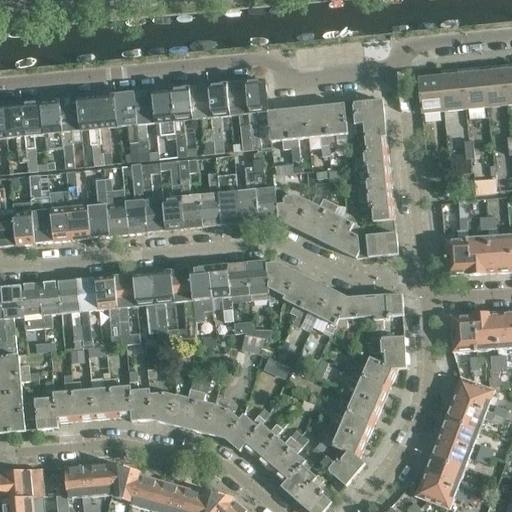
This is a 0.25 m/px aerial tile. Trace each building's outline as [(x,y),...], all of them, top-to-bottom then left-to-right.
[(506,70),(485,72),(488,109),(510,107),(506,70)] [(485,72),(463,75),(466,111),(488,109),(485,72)] [(463,75),(441,77),(444,113),(466,111),(463,75)] [(441,77),(419,79),(422,115),(444,113),(441,77)] [(266,82),(247,83),(251,116),(255,151),(263,150),(261,128),(269,127),(269,114),(269,113),(266,82)] [(247,83),(229,85),(232,118),(240,117),(244,152),(255,151),(251,116),(247,83)] [(229,85),(210,87),(213,119),(217,155),(226,154),(222,118),(232,118),(229,85)] [(210,87),(191,89),(194,121),(204,120),(207,156),(217,155),(213,119),(210,87)] [(191,89),(172,91),(175,123),(177,137),(179,159),(188,158),(185,122),(194,121),(191,89)] [(175,123),(172,91),(153,93),(157,125),(158,138),(177,137),(175,123)] [(153,93),(136,94),(139,127),(142,162),(160,160),(160,154),(150,154),(147,126),(157,125),(153,93)] [(136,94),(117,96),(120,129),(129,128),(132,164),(142,162),(139,127),(136,94)] [(120,129),(117,96),(98,98),(101,130),(103,154),(112,154),(110,130),(120,129)] [(98,98),(77,100),(82,132),(91,131),(95,167),(104,166),(103,154),(101,130),(98,98)] [(77,100),(61,102),(64,134),(65,150),(65,155),(65,169),(76,169),(74,144),(83,143),(82,132),(77,100)] [(61,102),(42,104),(45,136),(47,152),(65,150),(64,134),(61,102)] [(383,102),(354,105),(355,110),(354,110),(355,118),(356,126),(365,125),(366,134),(386,132),(383,102)] [(42,104),(23,106),(27,138),(29,164),(30,173),(48,172),(48,164),(38,165),(36,137),(45,136),(42,104)] [(23,106),(4,108),(7,140),(8,140),(17,139),(20,165),(29,164),(27,138),(23,106)] [(345,106),(326,108),(329,137),(330,146),(337,145),(337,136),(349,135),(347,119),(346,110),(345,110),(345,106)] [(326,108),(307,110),(310,139),(321,138),(323,159),(331,158),(329,137),(326,108)] [(307,110),(288,112),(291,141),(292,150),(293,161),(302,161),(300,140),(310,139),(307,110)] [(269,113),(269,114),(272,143),(284,142),(285,151),(292,150),(291,141),(288,112),(269,113)] [(355,118),(347,119),(349,135),(357,134),(356,126),(355,118)] [(364,153),(365,159),(356,160),(357,168),(366,168),(365,164),(389,161),(386,132),(366,134),(367,153),(364,153)] [(472,140),(465,141),(466,158),(474,158),(472,140)] [(435,155),(426,156),(427,165),(435,164),(435,155)] [(179,162),(183,198),(186,230),(205,228),(202,196),(192,197),(189,174),(197,173),(196,161),(188,161),(179,162)] [(263,161),(255,161),(255,164),(256,169),(258,191),(261,222),(279,220),(278,206),(278,205),(277,197),(277,189),(266,190),(264,164),(263,161)] [(368,187),(347,189),(348,198),(360,196),(360,194),(368,194),(392,191),(389,161),(365,164),(366,168),(369,167),(370,180),(367,181),(368,187)] [(174,199),(164,200),(168,231),(186,230),(183,198),(179,162),(160,164),(161,172),(170,171),(174,199)] [(435,164),(427,165),(429,179),(439,178),(450,177),(449,162),(435,164)] [(56,163),(48,164),(49,171),(57,170),(56,163)] [(142,166),(146,202),(150,233),(168,231),(164,200),(154,201),(151,173),(161,172),(160,164),(150,165),(142,166)] [(136,203),(127,204),(131,235),(150,233),(146,202),(142,166),(133,167),(136,203)] [(292,166),(275,167),(275,176),(275,177),(293,175),(292,166)] [(258,191),(256,169),(246,170),(248,192),(239,193),(242,224),(261,222),(258,191)] [(70,193),(71,210),(74,241),(93,239),(90,208),(80,209),(77,172),(68,173),(69,188),(70,193)] [(331,173),(331,182),(342,182),(342,173),(331,173)] [(220,194),(219,178),(218,175),(210,176),(211,195),(202,196),(205,228),(222,226),(220,194)] [(242,224),(239,193),(238,176),(219,178),(220,194),(222,226),(242,224)] [(106,178),(106,181),(112,237),(131,235),(127,204),(126,189),(116,190),(115,177),(106,178)] [(39,178),(31,179),(32,187),(33,204),(37,245),(56,243),(51,197),(41,198),(39,178)] [(99,207),(90,208),(93,239),(112,237),(106,181),(97,182),(99,207)] [(477,193),(491,193),(497,193),(497,192),(497,181),(477,181),(477,193)] [(0,248),(18,247),(14,210),(6,210),(4,188),(0,188),(0,248)] [(368,194),(360,194),(360,196),(361,204),(369,203),(370,209),(373,209),(375,223),(382,222),(395,221),(392,191),(368,194)] [(70,193),(51,195),(51,197),(56,243),(74,241),(71,210),(70,193)] [(279,220),(280,220),(299,229),(312,204),(298,197),(291,197),(287,197),(287,204),(278,205),(279,220)] [(319,239),(332,213),(335,215),(339,207),(324,200),(321,208),(312,204),(299,229),(319,239)] [(33,204),(14,206),(14,210),(18,247),(37,245),(33,204)] [(451,240),(445,241),(448,277),(469,275),(466,239),(464,204),(457,204),(459,240),(451,240)] [(332,213),(319,239),(338,249),(351,223),(335,215),(332,213)] [(487,221),(488,237),(490,275),(511,273),(509,236),(499,237),(497,220),(487,221)] [(361,253),(358,259),(370,258),(399,255),(397,234),(395,221),(382,222),(383,236),(367,237),(368,239),(369,250),(361,250),(361,253)] [(487,232),(487,221),(478,221),(479,232),(487,232)] [(351,223),(338,249),(358,259),(361,253),(361,250),(360,239),(360,238),(364,230),(355,225),(351,223)] [(470,239),(466,239),(469,275),(470,275),(470,276),(490,275),(488,237),(470,239)] [(265,263),(248,265),(251,302),(270,300),(271,296),(270,295),(269,289),(267,266),(265,266),(265,263)] [(251,302),(248,265),(229,267),(233,303),(251,302)] [(280,265),(267,266),(269,289),(270,295),(271,296),(271,303),(276,303),(275,292),(287,297),(298,274),(280,265)] [(229,267),(210,269),(213,301),(223,300),(226,326),(234,326),(233,303),(229,267)] [(210,269),(192,271),(197,324),(205,323),(204,313),(215,312),(213,301),(210,269)] [(192,271),(173,273),(176,304),(185,304),(186,317),(184,318),(186,330),(179,331),(180,340),(199,338),(197,324),(192,271)] [(159,326),(159,332),(160,334),(161,342),(180,340),(179,331),(170,331),(167,305),(176,304),(173,273),(153,275),(156,306),(159,326)] [(298,274),(287,297),(285,301),(295,306),(291,314),(299,318),(303,309),(316,283),(298,274)] [(153,275),(136,276),(139,308),(148,307),(151,335),(160,334),(159,332),(159,326),(156,306),(153,275)] [(139,308),(136,276),(117,278),(120,310),(122,346),(132,345),(141,345),(141,335),(130,336),(129,309),(139,308)] [(120,310),(117,278),(98,280),(101,312),(110,311),(113,346),(122,346),(120,310)] [(94,348),(90,312),(101,312),(98,280),(79,282),(82,313),(85,347),(85,349),(94,348)] [(85,347),(82,313),(79,282),(60,284),(62,315),(72,314),(76,350),(85,349),(85,347)] [(319,318),(333,291),(316,283),(303,309),(299,318),(294,327),(301,330),(310,313),(319,318)] [(60,284),(41,286),(45,330),(54,329),(53,316),(62,315),(60,284)] [(41,286),(23,288),(26,319),(27,332),(45,330),(41,286)] [(23,288),(3,290),(6,321),(9,357),(18,356),(15,320),(26,319),(23,288)] [(0,289),(0,357),(9,357),(6,321),(3,290),(0,289)] [(333,291),(319,318),(329,322),(324,332),(333,335),(338,326),(340,320),(347,306),(349,299),(333,291)] [(403,296),(374,298),(375,318),(375,322),(376,331),(385,330),(385,321),(391,321),(391,318),(405,317),(403,296)] [(347,306),(340,320),(338,326),(333,335),(343,335),(343,329),(349,329),(348,320),(375,318),(374,298),(349,299),(347,306)] [(511,314),(495,315),(497,351),(507,351),(511,350),(511,314)] [(495,315),(473,316),(475,353),(491,352),(497,351),(495,315)] [(451,318),(454,353),(458,353),(458,354),(475,353),(473,316),(451,318)] [(253,323),(234,324),(234,326),(235,334),(246,333),(253,333),(253,323)] [(376,331),(373,332),(374,354),(383,353),(383,355),(386,354),(387,366),(399,370),(406,369),(405,339),(385,340),(384,331),(376,331)] [(253,333),(246,333),(246,336),(265,340),(270,342),(272,333),(256,332),(253,333)] [(246,336),(242,352),(261,356),(261,355),(263,347),(265,340),(246,336)] [(204,339),(204,348),(217,348),(217,338),(204,339)] [(55,352),(55,344),(46,345),(47,353),(55,352)] [(289,365),(296,349),(285,344),(278,360),(289,365)] [(47,353),(46,345),(38,346),(38,354),(47,353)] [(263,347),(261,355),(272,359),(274,351),(263,347)] [(108,349),(90,351),(90,358),(109,356),(108,349)] [(84,351),(71,352),(72,363),(85,362),(84,351)] [(21,367),(20,356),(18,356),(9,357),(0,357),(0,376),(22,375),(29,374),(29,367),(21,367)] [(506,370),(505,356),(497,357),(498,371),(506,370)] [(497,371),(497,357),(488,357),(489,371),(497,371)] [(305,372),(309,364),(298,359),(294,368),(305,372)] [(347,370),(363,377),(390,389),(399,370),(387,366),(371,359),(366,370),(350,363),(347,370)] [(329,363),(321,360),(315,375),(322,378),(329,363)] [(130,373),(131,383),(133,383),(139,383),(140,383),(139,372),(130,373)] [(22,383),(30,383),(29,374),(22,375),(0,376),(0,395),(23,394),(22,383)] [(197,401),(190,430),(209,434),(216,407),(216,406),(205,403),(207,395),(209,395),(211,384),(214,384),(216,377),(204,374),(202,381),(197,401)] [(355,374),(352,381),(360,384),(356,394),(383,406),(388,394),(390,389),(363,377),(355,374)] [(66,393),(56,394),(59,424),(71,423),(77,422),(75,392),(74,383),(73,376),(64,377),(65,385),(66,393)] [(120,379),(111,380),(114,419),(133,417),(130,388),(120,389),(120,379)] [(178,396),(178,397),(171,425),(190,430),(197,401),(202,381),(194,379),(189,399),(178,396)] [(461,379),(454,399),(488,412),(495,392),(490,390),(461,379)] [(104,380),(92,381),(93,391),(96,420),(114,419),(111,380),(104,381),(104,380)] [(498,380),(490,381),(490,390),(495,392),(498,393),(498,380)] [(48,400),(36,401),(38,425),(39,425),(40,430),(59,429),(59,424),(56,394),(55,394),(54,382),(46,383),(48,400)] [(74,383),(75,392),(77,422),(96,420),(93,391),(82,392),(82,382),(74,383)] [(131,388),(130,388),(133,417),(133,422),(152,420),(151,396),(151,391),(139,392),(139,383),(133,383),(131,383),(132,388),(131,388)] [(23,394),(0,395),(0,414),(25,413),(36,411),(36,404),(24,405),(23,394)] [(166,394),(151,396),(152,420),(171,425),(178,397),(166,394)] [(336,397),(332,404),(349,412),(375,424),(383,406),(356,394),(352,404),(336,397)] [(454,399),(446,418),(480,432),(488,412),(454,399)] [(368,441),(375,424),(349,412),(332,404),(329,412),(345,419),(341,429),(368,441)] [(216,407),(209,434),(227,439),(241,421),(229,410),(216,407)] [(511,412),(498,407),(495,415),(509,420),(511,412)] [(241,421),(227,439),(241,452),(244,448),(264,425),(271,415),(268,413),(265,410),(254,423),(245,416),(241,421)] [(25,413),(0,414),(0,433),(26,432),(26,427),(26,421),(37,419),(36,411),(25,413)] [(506,427),(509,420),(495,415),(492,422),(506,427)] [(284,429),(289,423),(282,417),(277,423),(284,429)] [(446,418),(439,438),(473,451),(480,432),(446,418)] [(264,425),(244,448),(258,460),(278,438),(283,431),(278,425),(272,432),(264,425)] [(325,443),(334,447),(333,448),(348,453),(360,460),(368,441),(341,429),(337,439),(328,435),(325,443)] [(272,472),(302,438),(296,432),(286,444),(278,438),(258,460),(272,472)] [(302,438),(272,472),(286,484),(306,462),(298,455),(308,443),(302,438)] [(439,438),(431,458),(466,471),(473,451),(439,438)] [(323,443),(318,450),(324,455),(329,448),(323,443)] [(496,451),(483,446),(479,454),(493,459),(496,451)] [(314,484),(318,479),(309,471),(315,464),(324,455),(318,450),(312,455),(306,462),(286,484),(283,488),(297,500),(297,501),(301,504),(317,485),(314,484)] [(323,466),(329,471),(337,478),(343,483),(347,486),(365,465),(360,460),(348,453),(341,462),(339,460),(335,464),(329,459),(323,466)] [(493,459),(479,454),(476,462),(490,467),(493,459)] [(431,458),(424,478),(458,491),(474,496),(478,488),(462,482),(466,471),(431,458)] [(111,464),(87,466),(91,499),(95,499),(113,497),(111,464)] [(142,473),(111,464),(113,497),(132,504),(141,476),(142,473)] [(91,499),(87,466),(66,469),(67,486),(68,496),(69,501),(82,500),(83,511),(92,511),(91,505),(91,500),(91,499)] [(46,498),(45,474),(44,474),(43,470),(5,473),(1,478),(3,501),(35,498),(35,499),(44,499),(46,498)] [(141,476),(132,504),(131,506),(151,511),(154,511),(162,482),(141,476)] [(324,511),(336,498),(347,486),(343,483),(337,478),(324,492),(320,488),(326,481),(320,477),(318,479),(314,484),(317,485),(301,504),(310,511),(324,511)] [(424,478),(416,497),(424,500),(424,501),(451,511),(455,499),(471,505),(474,496),(458,491),(424,478)] [(162,482),(154,511),(176,511),(183,488),(162,482)] [(68,496),(67,486),(57,486),(58,497),(68,496)] [(199,511),(204,494),(183,488),(176,511),(199,511)] [(204,494),(199,511),(227,511),(236,500),(205,491),(204,494)] [(35,498),(3,501),(3,511),(45,511),(44,499),(35,499),(35,498)] [(250,511),(236,500),(227,511),(250,511)] [(415,502),(407,511),(408,511),(417,511),(421,508),(415,502)]
